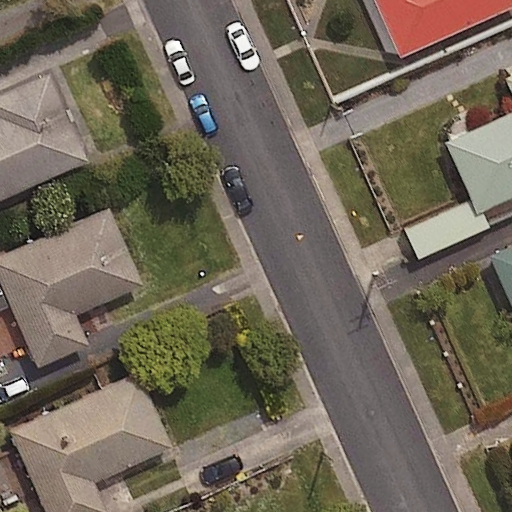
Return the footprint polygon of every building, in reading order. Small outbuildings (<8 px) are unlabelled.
[(511,7),(511,0),(373,0),(399,58),(511,7)] [(0,186),(85,148),(47,64),(0,85),(0,186)] [(511,183),(511,71),(502,75),(511,98),(511,101),(440,132),(469,202),(511,183)] [(141,273),(107,198),(0,244),(0,273),(36,356),(86,334),(73,303),(141,273)] [(511,235),(486,247),(511,303),(511,235)] [(86,334),(96,359),(126,348),(114,317),(84,328),(86,334)] [(0,409),(42,385),(27,361),(0,377),(0,409)] [(170,435),(138,362),(9,418),(50,511),(80,511),(105,501),(91,470),(170,435)]
